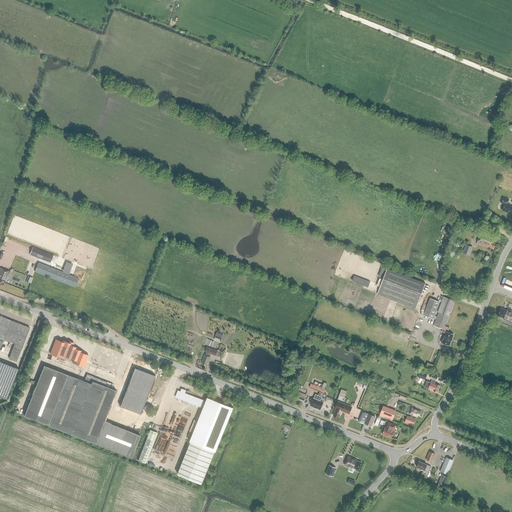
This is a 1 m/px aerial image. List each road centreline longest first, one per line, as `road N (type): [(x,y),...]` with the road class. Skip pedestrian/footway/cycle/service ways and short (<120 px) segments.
road 1 (tertiary): [(396,453),(0,296)]
road 2 (track): [(511,81),(308,0)]
road 3 (tertiary): [(511,242),(434,436)]
